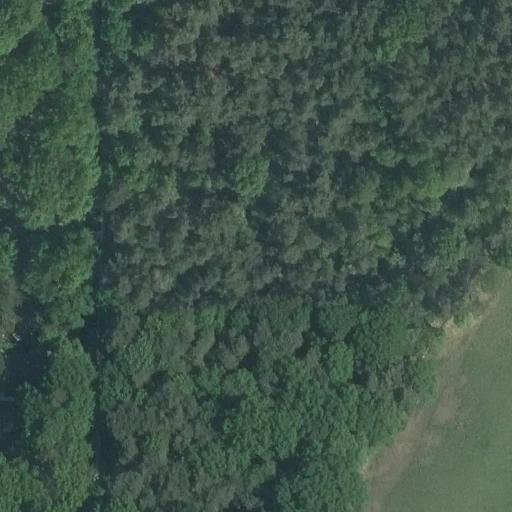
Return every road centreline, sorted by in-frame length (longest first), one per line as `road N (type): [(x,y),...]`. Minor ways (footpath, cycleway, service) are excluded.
road 1 (unclassified): [(82,511),(95,0)]
road 2 (unknown): [(0,250),(36,214),(43,193),(0,98)]
